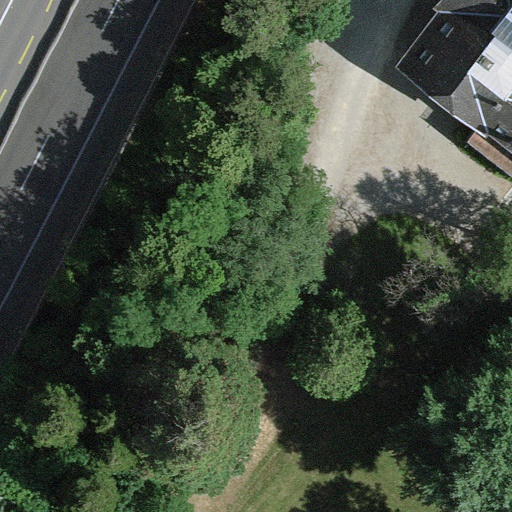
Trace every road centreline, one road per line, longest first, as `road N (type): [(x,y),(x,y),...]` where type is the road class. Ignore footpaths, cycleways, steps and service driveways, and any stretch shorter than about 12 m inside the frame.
road 1 (track): [(409,0),(337,190),(163,511)]
road 2 (motorway): [(0,234),(121,0)]
